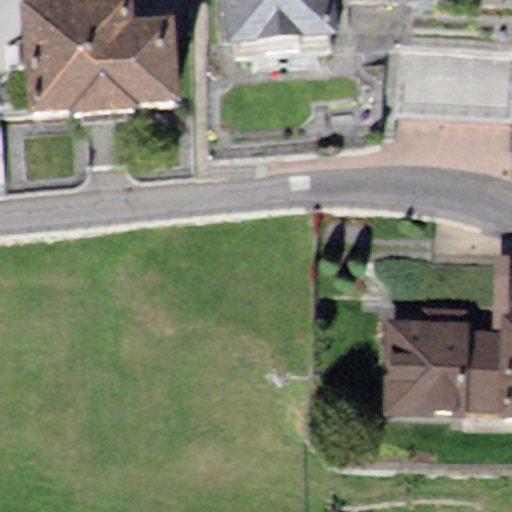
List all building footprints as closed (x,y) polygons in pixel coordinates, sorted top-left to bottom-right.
[(131,0),(28,0),(17,1),(28,117),(181,103),(173,16),(133,19),(131,0)] [(222,0),(226,44),(334,37),(331,0),(222,0)] [(422,322),(384,321),(381,419),(465,422),(465,413),(467,332),(468,312),(422,311),(422,322)] [(511,317),(502,317),(501,333),(500,414),(500,419),(511,419),(511,317)] [(501,333),(467,332),(465,413),(500,414),(501,333)]
